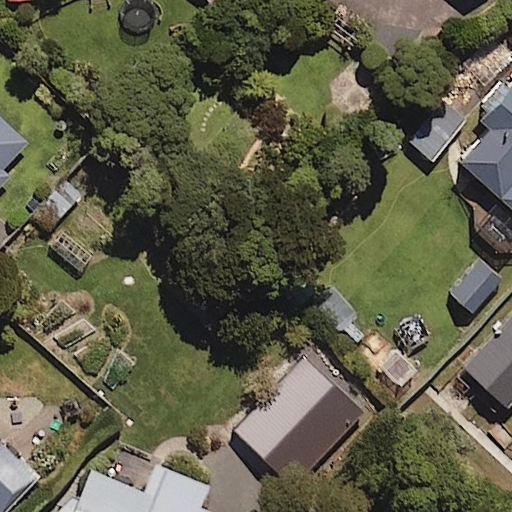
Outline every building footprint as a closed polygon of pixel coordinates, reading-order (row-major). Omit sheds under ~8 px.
[(511,9),(506,4),(436,77),(480,118),(452,148),(511,204),(511,9)] [(460,113),(435,93),(403,133),(429,153),(460,113)] [(0,169),(8,162),(0,154),(0,152),(18,134),(0,117),(0,169)] [(44,233),(80,191),(58,172),(22,213),(44,233)] [(101,253),(65,222),(45,245),(81,276),(101,253)] [(498,274),(477,254),(447,286),(468,306),(498,274)] [(332,286),(309,307),(340,338),(362,317),(332,286)] [(500,399),(511,386),(511,300),(458,361),(500,399)] [(331,371),(295,339),(269,368),(304,400),(331,371)] [(338,442),(272,378),(238,413),(304,477),(338,442)] [(74,487),(62,487),(39,511),(201,511),(206,502),(196,497),(206,474),(111,433),(101,456),(93,452),(81,466),(74,487)] [(0,498),(28,470),(0,442),(0,498)]
